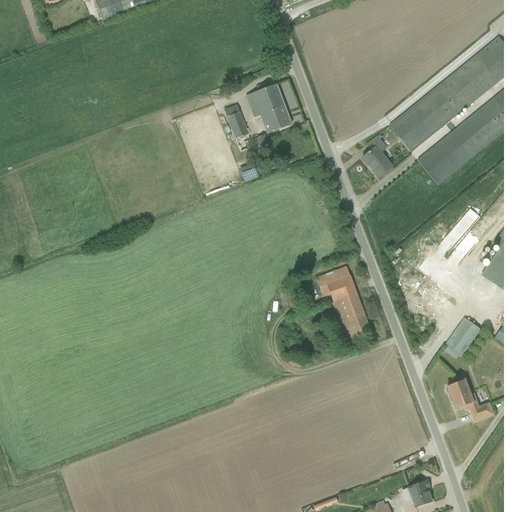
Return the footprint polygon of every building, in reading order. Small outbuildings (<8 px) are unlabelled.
[(93,0),(103,23),(165,0),(93,0)] [(497,37),(387,127),(411,154),(511,71),(511,37),(503,45),(497,37)] [(511,82),(417,161),(437,186),(511,124),(511,82)] [(266,135),(291,125),(276,86),(245,98),(253,119),(259,117),(266,135)] [(236,106),(223,111),(234,141),(235,140),(237,146),(249,142),(247,136),(248,135),(240,113),(239,113),(236,106)] [(260,148),(269,145),(266,135),(254,139),(258,148),(260,147),(260,148)] [(361,159),(378,179),(392,167),(381,154),(386,149),(376,137),(365,146),(370,151),(361,159)] [(244,184),(258,178),(253,164),(238,170),(244,184)] [(464,249),(458,245),(479,218),(468,209),(436,249),(456,265),(459,261),(462,258),(459,255),(464,249)] [(499,248),(480,277),(511,298),(511,310),(501,326),(502,327),(494,340),(511,352),(511,228),(510,232),(499,248)] [(493,244),(499,248),(510,232),(504,228),(493,244)] [(345,342),(369,332),(346,269),(316,280),(322,298),(330,296),(332,303),(331,303),(345,342)] [(463,319),(444,346),(446,348),(444,351),(455,359),(457,356),(461,358),(480,330),(463,319)] [(424,354),(427,350),(421,345),(418,349),(424,354)] [(451,411),(470,405),(462,380),(443,387),(451,411)] [(410,450),(412,457),(429,451),(426,444),(410,450)] [(426,482),(400,491),(405,504),(411,501),(413,509),(432,502),(426,490),(430,489),(426,482)] [(314,511),(337,503),(335,498),(312,507),(314,511)]
